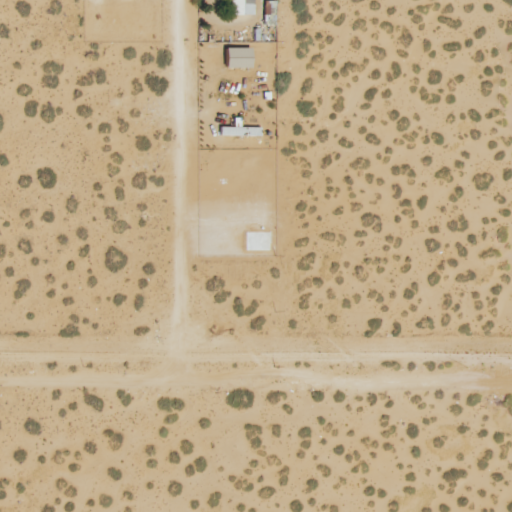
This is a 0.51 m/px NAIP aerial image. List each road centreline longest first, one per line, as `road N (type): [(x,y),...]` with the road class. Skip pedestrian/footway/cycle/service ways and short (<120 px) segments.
road 1 (residential): [(183,381),(182,0)]
road 2 (residential): [(183,381),(511,381)]
road 3 (residential): [(0,381),(183,381)]
